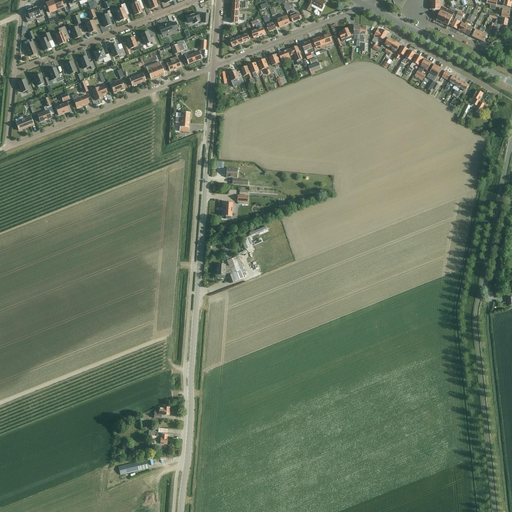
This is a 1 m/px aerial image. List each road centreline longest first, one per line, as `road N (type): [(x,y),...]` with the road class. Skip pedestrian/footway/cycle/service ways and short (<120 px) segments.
road 1 (tertiary): [(180,511),(213,65)]
road 2 (unclassified): [(494,511),(475,329),(511,136)]
road 3 (residential): [(7,147),(213,65)]
road 4 (residential): [(14,69),(199,0)]
road 5 (residential): [(213,65),(366,5)]
road 6 (residential): [(397,21),(392,31),(499,93)]
road 7 (secondary): [(511,83),(397,21)]
